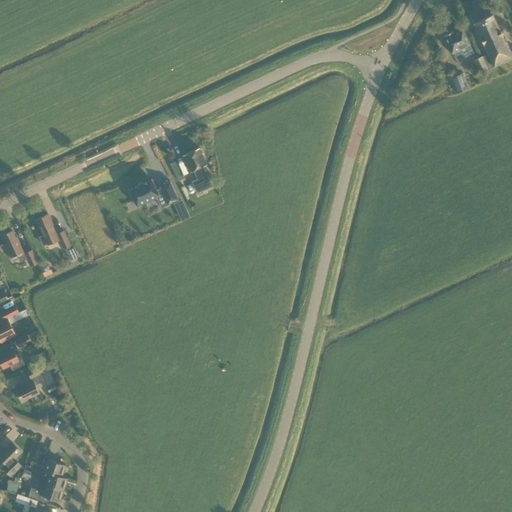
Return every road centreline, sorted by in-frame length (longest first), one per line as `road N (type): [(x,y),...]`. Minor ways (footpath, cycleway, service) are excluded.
road 1 (secondary): [(254,511),(269,479),(340,187),(380,69)]
road 2 (tertiary): [(100,158),(301,63),(331,55),(380,69)]
road 3 (residential): [(71,511),(78,458),(58,438),(0,408)]
